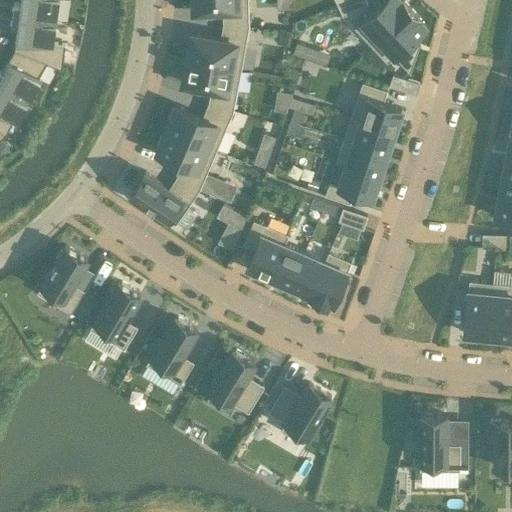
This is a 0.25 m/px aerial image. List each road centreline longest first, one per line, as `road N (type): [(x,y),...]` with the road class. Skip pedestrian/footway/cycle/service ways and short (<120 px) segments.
road 1 (residential): [(360,355),(467,16)]
road 2 (residential): [(360,355),(222,294),(73,198)]
road 3 (residential): [(147,0),(127,98),(73,198)]
road 4 (residential): [(511,374),(442,373),(360,355)]
